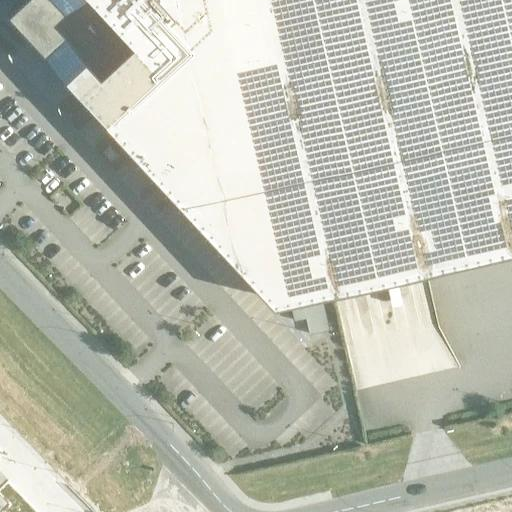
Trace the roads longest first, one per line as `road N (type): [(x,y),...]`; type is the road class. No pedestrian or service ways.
road 1 (unclassified): [(0,271),(234,511)]
road 2 (unclassified): [(352,511),(511,475)]
road 3 (unknown): [(101,511),(0,409)]
